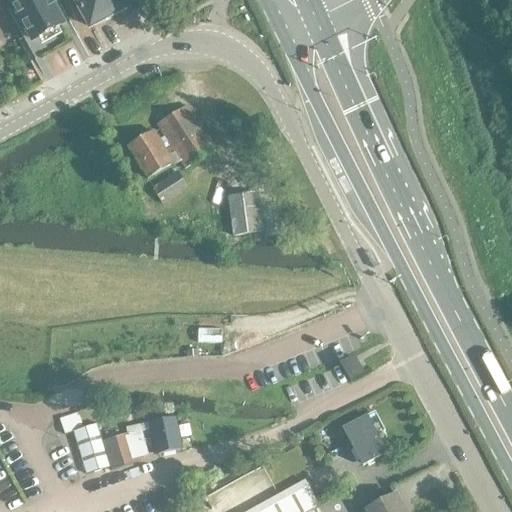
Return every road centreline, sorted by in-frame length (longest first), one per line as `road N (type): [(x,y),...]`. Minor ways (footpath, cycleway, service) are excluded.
road 1 (unclassified): [(210,44),(256,72),(495,511)]
road 2 (primary): [(285,35),(511,480)]
road 3 (primary): [(511,409),(434,268),(317,20)]
road 4 (track): [(0,277),(377,290)]
road 5 (unclassified): [(0,135),(143,52),(210,44)]
